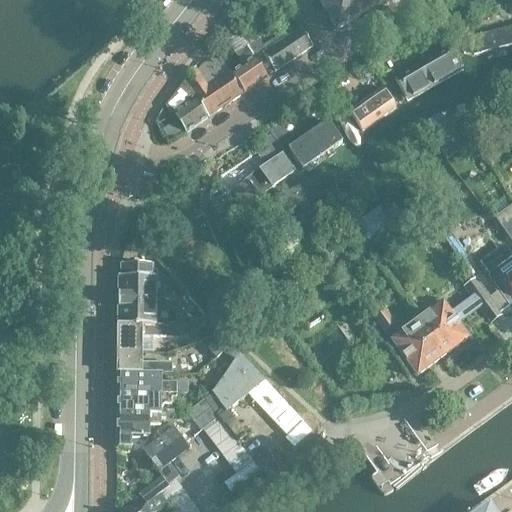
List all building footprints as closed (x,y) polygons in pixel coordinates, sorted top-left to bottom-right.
[(322,0),(318,3),(337,31),(384,0),(322,0)] [(471,30),(468,19),(467,16),(455,20),(460,34),(471,30)] [(474,56),(511,46),(511,27),(469,38),(457,48),(459,55),(474,56)] [(245,47),(244,46),(232,28),(222,34),(235,53),(245,47)] [(274,73),(312,48),(299,29),(265,52),(256,38),(244,46),(245,47),(253,58),(254,60),(257,57),(269,75),(273,72),(274,73)] [(391,80),(407,106),(465,72),(449,46),(391,80)] [(266,79),(254,60),(253,58),(229,74),(243,94),(266,79)] [(207,118),(243,94),(229,74),(229,75),(228,73),(206,87),(194,69),(184,82),(193,96),(207,118)] [(206,119),(190,95),(183,84),(165,105),(178,123),(177,124),(178,125),(184,134),(206,119)] [(394,104),(382,87),(345,112),(356,129),(394,104)] [(345,147),(327,122),(285,152),(303,177),(345,147)] [(277,124),(267,131),(280,150),(290,144),(277,124)] [(259,139),(249,145),(260,163),(278,153),(269,137),(260,141),(259,139)] [(230,193),(243,213),(295,174),(281,155),(230,193)] [(292,191),(274,197),(279,211),(334,191),(331,182),(293,195),(292,191)] [(511,207),(503,214),(494,220),(511,244),(511,207)] [(379,210),(356,227),(366,241),(369,238),(382,225),(388,225),(389,224),(379,210)] [(170,224),(165,228),(173,236),(177,232),(170,224)] [(267,229),(239,239),(243,252),(271,242),(267,229)] [(441,233),(460,260),(467,255),(447,229),(441,233)] [(491,276),(472,251),(467,255),(460,260),(479,285),(488,279),(491,276)] [(155,302),(156,278),(152,278),(152,265),(120,265),(120,277),(118,277),(117,302),(155,302)] [(511,273),(502,280),(493,286),(509,307),(511,304),(511,273)] [(275,307),(297,291),(286,276),(264,292),(275,307)] [(360,279),(350,286),(360,300),(370,293),(360,279)] [(488,279),(479,285),(500,313),(504,311),(509,307),(493,286),(488,279)] [(499,314),(486,297),(474,280),(463,289),(471,298),(449,314),(457,324),(463,320),(478,309),(490,324),(500,316),(499,314)] [(0,349),(15,338),(3,321),(10,316),(0,301),(0,349)] [(155,327),(155,302),(117,302),(117,326),(141,327),(155,327)] [(428,314),(419,321),(445,356),(468,339),(457,324),(449,314),(442,304),(436,309),(428,314)] [(416,377),(445,356),(419,321),(400,335),(384,312),(374,319),(405,361),(416,377)] [(141,354),(141,337),(141,327),(117,326),(117,354),(141,354)] [(155,337),(155,327),(141,327),(141,337),(155,337)] [(165,337),(165,328),(165,327),(155,327),(155,337),(165,337)] [(154,365),(141,364),(141,354),(117,354),(116,354),(116,375),(154,375),(154,367),(154,365)] [(211,364),(204,355),(197,360),(204,369),(211,364)] [(204,369),(197,360),(191,365),(197,374),(204,369)] [(226,412),(263,383),(239,361),(226,383),(212,393),(226,412)] [(164,376),(164,367),(154,367),(154,375),(160,375),(160,376),(164,376)] [(160,385),(160,376),(160,375),(154,375),(116,375),(116,395),(175,396),(175,392),(171,392),(171,386),(160,385)] [(310,432),(263,383),(249,396),(287,437),(284,440),(292,448),(310,432)] [(216,419),(224,413),(226,412),(212,393),(208,396),(182,416),(172,424),(175,429),(186,442),(201,430),(208,425),(216,419)] [(175,406),(175,396),(116,395),(116,415),(163,416),(163,411),(160,411),(160,406),(175,406)] [(224,413),(216,419),(236,444),(244,438),(224,413)] [(148,439),(148,426),(159,426),(160,420),(164,420),(164,416),(163,416),(116,415),(115,450),(130,450),(130,439),(148,439)] [(236,444),(216,419),(208,425),(201,430),(236,474),(251,463),(236,444)] [(189,450),(174,430),(175,429),(172,424),(156,436),(160,441),(143,453),(158,473),(169,465),(189,450)] [(275,454),(254,470),(257,474),(259,476),(280,460),(275,454)] [(197,511),(174,480),(178,477),(169,465),(158,473),(165,483),(152,493),(156,499),(160,496),(168,507),(172,511),(197,511)] [(251,465),(222,486),(229,495),(257,474),(254,470),(251,465)] [(159,511),(168,507),(160,496),(156,499),(146,505),(145,505),(123,511),(159,511)]
